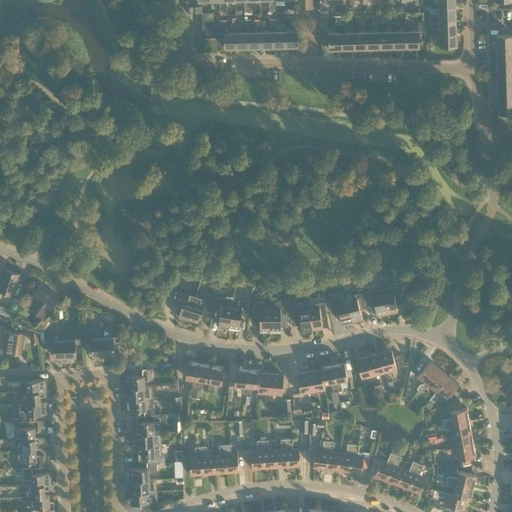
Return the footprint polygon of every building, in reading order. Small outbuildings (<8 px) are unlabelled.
[(220,12),(223,12),(222,0),(210,0),(211,0),(220,0),(220,12)] [(439,8),(439,16),(439,19),(455,19),(455,6),(439,6),(439,3),(431,3),(431,8),(439,8)] [(455,19),(439,19),(439,16),(431,16),(431,21),(439,21),(440,29),(440,32),(456,32),(455,19)] [(261,26),(261,31),(261,47),(274,46),(273,18),(269,18),(270,31),(264,31),(264,26),(261,26)] [(276,18),(273,18),(274,46),(286,46),(286,30),(276,30),(276,18)] [(294,30),(286,30),(286,46),(298,46),(297,30),(301,30),(300,18),(294,18),(294,30)] [(236,27),(236,31),(236,47),(249,47),(248,19),(245,19),(245,31),(241,31),(241,27),(236,27)] [(249,47),(261,47),(261,31),(251,31),(251,19),(248,19),(249,47)] [(392,31),(383,31),(381,31),(381,47),(395,47),(394,31),(397,31),(397,22),(392,23),(392,31)] [(397,31),(394,31),(395,47),(407,46),(407,30),(410,30),(409,22),(405,22),(405,30),(397,31)] [(418,30),(410,30),(407,30),(407,46),(419,46),(419,30),(422,30),(422,22),(418,22),(418,30)] [(358,32),(355,32),(356,48),(369,47),(368,31),(371,31),(371,23),(366,23),(366,31),(358,32)] [(371,31),(368,31),(369,47),(381,47),(381,31),(383,31),(383,23),(379,23),(379,31),(371,31)] [(343,32),(345,32),(345,24),(336,24),(336,32),(328,32),(329,48),(343,48),(343,32)] [(353,32),(345,32),(343,32),(343,48),(356,48),(355,32),(358,32),(358,24),(353,24),(353,32)] [(440,32),(440,29),(432,29),(432,34),(440,34),(440,46),(456,45),(456,32),(440,32)] [(224,48),(236,47),(236,31),(224,32),(224,43),(224,48)] [(511,34),(496,35),(497,49),(511,48),(511,34)] [(511,48),(497,49),(497,62),(511,61),(511,48)] [(497,75),(511,74),(511,61),(497,62),(497,75)] [(498,88),(511,87),(511,74),(497,75),(498,88)] [(511,87),(498,88),(498,101),(511,100),(511,87)] [(511,100),(498,101),(498,113),(511,112),(511,100)] [(0,280),(0,290),(13,294),(20,273),(4,268),(0,280)] [(26,304),(42,316),(34,327),(40,331),(57,308),(51,304),(58,295),(41,283),(29,299),(26,304)] [(297,283),(289,283),(289,291),(294,291),(299,287),(299,283),(297,283)] [(389,292),(383,293),(387,313),(397,311),(395,299),(401,298),(399,285),(388,287),(389,292)] [(377,315),(387,313),(383,293),(377,294),(377,289),(366,291),(368,304),(374,302),(377,315)] [(196,295),(180,290),(176,302),(182,304),(178,316),(188,320),(196,295)] [(352,321),(363,318),(359,306),(365,304),(362,292),(351,295),(351,292),(345,294),(347,301),(352,321)] [(352,321),(347,301),(341,302),(339,294),(328,297),(333,313),(339,311),(342,324),(352,321)] [(198,323),(202,310),(208,312),(212,300),(196,295),(188,320),(198,323)] [(17,312),(21,299),(15,296),(10,309),(16,311),(17,312)] [(228,329),(232,306),(233,298),(216,296),(215,308),(221,309),(218,327),(228,329)] [(238,307),(232,306),(228,329),(239,331),(242,312),(248,313),(250,301),(239,299),(238,307)] [(260,332),(270,332),(270,309),(264,309),(264,301),(253,301),(253,313),(260,313),(260,332)] [(276,309),(270,309),(270,332),(281,332),(281,313),(287,313),(287,301),(276,301),(276,309)] [(321,315),(327,314),(325,302),(314,303),(315,308),(309,309),(312,330),(323,328),(321,315)] [(10,309),(0,305),(0,313),(13,318),(16,311),(10,309)] [(302,331),(312,330),(309,309),(303,309),(303,305),(292,306),(294,319),(300,318),(302,331)] [(114,354),(114,341),(120,341),(119,328),(113,328),(113,337),(102,338),(103,355),(114,354)] [(92,356),(103,355),(102,338),(91,338),(91,329),(85,330),(85,342),(91,342),(92,356)] [(0,348),(0,350),(11,352),(14,331),(3,330),(0,346),(0,348)] [(75,339),(64,339),(65,357),(76,356),(75,343),(81,343),(81,330),(75,330),(75,339)] [(14,331),(11,352),(22,354),(25,333),(14,331)] [(53,344),(54,357),(65,357),(64,339),(59,340),(58,335),(53,336),(53,331),(46,332),(47,344),(53,344)] [(30,333),(30,343),(39,343),(38,332),(30,333)] [(390,373),(389,374),(388,371),(397,368),(391,349),(380,353),(385,372),(388,381),(392,380),(390,373)] [(380,353),(368,356),(376,384),(381,383),(379,376),(377,377),(376,374),(385,372),(380,353)] [(406,366),(402,353),(395,355),(399,368),(406,366)] [(370,379),(371,386),(376,384),(368,356),(356,359),(362,378),(371,376),(371,379),(370,379)] [(192,388),(196,389),(200,362),(188,360),(185,377),(193,378),(191,388),(192,388)] [(424,382),(422,384),(421,383),(417,388),(420,391),(439,368),(430,360),(417,376),(424,382)] [(209,381),(212,364),(200,362),(196,389),(201,390),(202,380),(209,381)] [(345,362),(333,364),(337,391),(342,390),(340,380),(347,379),(345,362)] [(209,381),(208,391),(213,391),(214,382),(222,383),(224,366),(212,364),(209,381)] [(332,391),(337,391),(333,364),(320,366),(321,369),(324,383),(331,382),(332,391)] [(125,375),(125,387),(145,386),(144,380),(152,379),(152,368),(139,369),(139,375),(125,375)] [(241,395),(246,395),(248,369),(235,368),(234,385),(242,385),(241,395)] [(429,386),(436,391),(448,376),(439,368),(420,391),(424,394),(429,389),(427,388),(429,386)] [(260,369),(248,369),(246,395),(251,396),(251,386),(258,386),(259,372),(260,372),(260,369)] [(321,369),(309,371),(314,401),(319,400),(318,393),(316,393),(316,390),(325,389),(324,383),(321,369)] [(314,401),(309,371),(297,373),(301,393),(310,391),(310,394),(308,395),(310,401),(314,401)] [(264,403),(269,403),(271,373),(260,372),(259,372),(258,386),(258,392),(267,393),(267,396),(265,396),(264,403)] [(282,394),(284,374),(271,373),(269,403),(274,403),(275,396),(273,396),(273,393),(282,394)] [(19,392),(20,391),(27,391),(46,390),(46,379),(31,379),(31,374),(12,375),(13,385),(19,385),(19,392)] [(448,376),(436,391),(430,399),(433,402),(438,396),(436,395),(438,393),(445,399),(458,384),(448,376)] [(145,386),(125,387),(123,387),(123,392),(132,392),(132,398),(145,397),(145,398),(151,397),(151,386),(145,386)] [(27,391),(20,391),(21,403),(27,403),(41,402),(40,396),(49,395),(49,390),(46,390),(27,391)] [(141,415),(146,415),(154,414),(153,397),(151,397),(145,398),(145,397),(132,398),(126,398),(126,410),(141,409),(141,415)] [(429,409),(433,404),(429,400),(425,405),(429,409)] [(41,402),(27,403),(21,403),(19,403),(20,420),(28,420),(33,420),(33,414),(47,413),(47,402),(41,402)] [(442,420),(443,424),(469,419),(467,407),(450,410),(451,418),(442,420)] [(140,426),(141,432),(141,433),(160,432),(159,414),(154,414),(146,415),(141,415),(133,416),(134,421),(132,422),(133,427),(140,426)] [(453,427),(454,434),(471,431),(469,419),(443,424),(443,429),(453,427)] [(35,437),(35,431),(43,431),(43,426),(41,426),(41,420),(33,420),(28,420),(20,420),(15,421),(16,438),(35,437)] [(447,448),(453,447),(473,443),(471,431),(454,434),(456,441),(446,443),(447,448)] [(141,438),(141,444),(161,443),(160,432),(141,433),(141,432),(133,433),(133,438),(141,438)] [(35,437),(16,438),(16,450),(36,449),(36,443),(43,442),(43,437),(35,437)] [(275,449),(276,467),(289,466),(287,438),(281,439),(281,449),(275,449)] [(292,438),(287,438),(289,466),(300,465),(299,448),(293,448),(292,438)] [(264,468),(276,467),(275,449),(269,450),(268,439),(266,439),(262,440),(264,468)] [(252,468),(264,468),(262,440),(261,440),(257,440),(257,450),(251,451),(252,468)] [(313,467),(325,468),(329,441),(323,440),(322,450),(316,449),(313,467)] [(325,468),(338,470),(340,452),(333,452),(335,441),(329,441),(325,468)] [(136,462),(143,462),(149,462),(149,461),(148,455),(161,455),(161,443),(141,444),(141,451),(134,451),(134,456),(135,456),(136,462)] [(338,470),(350,471),(361,473),(364,455),(357,455),(358,444),(347,443),(346,453),(340,452),(338,470)] [(448,453),(458,451),(460,463),(470,463),(469,456),(476,455),(473,443),(453,447),(447,448),(448,453)] [(219,445),(220,455),(214,455),(215,473),(227,472),(225,444),(219,445)] [(230,444),(225,444),(227,472),(239,471),(238,454),(231,454),(230,444)] [(206,445),(201,446),(203,474),(215,473),(214,455),(207,456),(206,445)] [(203,474),(201,446),(195,446),(196,457),(189,457),(190,475),(203,474)] [(36,467),(44,466),(43,460),(44,460),(44,455),(36,455),(36,449),(16,450),(17,461),(24,461),(25,467),(36,467)] [(374,476),(386,480),(396,454),(390,452),(387,462),(381,459),(374,476)] [(386,480),(397,484),(403,468),(397,466),(401,456),(396,454),(386,480)] [(143,462),(144,468),(129,468),(130,480),(149,479),(149,473),(157,472),(156,461),(149,461),(149,462),(143,462)] [(397,484),(409,489),(419,463),(413,461),(409,470),(403,468),(397,484)] [(423,465),(419,463),(409,489),(420,493),(426,477),(420,474),(423,465)] [(36,473),(36,467),(25,467),(23,467),(23,478),(31,478),(32,484),(51,483),(50,472),(36,473)] [(447,480),(460,483),(473,486),(476,474),(459,470),(457,477),(448,475),(447,480)] [(149,479),(130,480),(127,480),(127,485),(136,485),(137,491),(152,490),(152,491),(156,490),(155,479),(149,479)] [(473,486),(460,483),(447,480),(445,485),(455,487),(453,493),(453,494),(467,497),(470,498),(473,486)] [(51,483),(32,484),(25,485),(26,496),(30,496),(45,495),(45,489),(54,489),(54,483),(51,483)] [(437,495),(438,490),(435,489),(431,488),(429,495),(436,497),(437,495)] [(142,511),(141,502),(157,502),(156,490),(152,491),(152,490),(137,491),(133,491),(133,497),(129,498),(130,511),(142,511)] [(453,494),(453,493),(438,490),(437,495),(444,496),(444,495),(447,495),(445,504),(464,509),(467,497),(453,494)] [(30,496),(30,507),(42,507),(41,511),(53,511),(53,501),(49,501),(49,495),(45,495),(30,496)]
